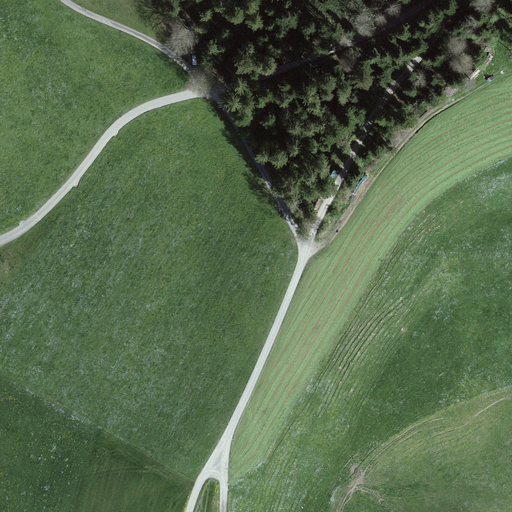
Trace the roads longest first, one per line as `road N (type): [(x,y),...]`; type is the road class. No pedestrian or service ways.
road 1 (track): [(312,244),(189,511)]
road 2 (track): [(460,0),(357,143),(312,244)]
road 3 (track): [(204,91),(141,107),(120,121),(31,222),(0,240)]
road 4 (track): [(312,244),(252,174),(204,91)]
road 5 (track): [(57,0),(165,54),(204,91)]
road 6 (track): [(428,0),(306,57)]
